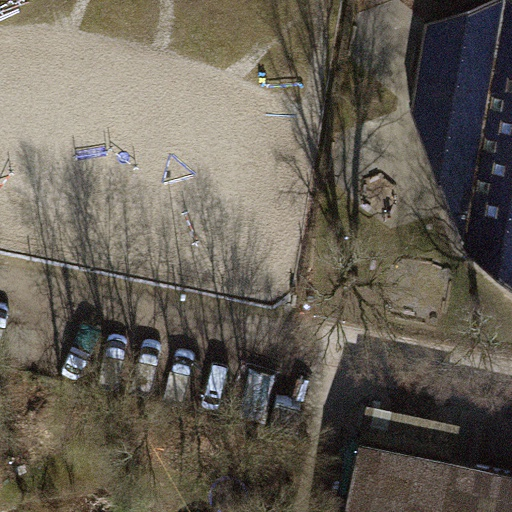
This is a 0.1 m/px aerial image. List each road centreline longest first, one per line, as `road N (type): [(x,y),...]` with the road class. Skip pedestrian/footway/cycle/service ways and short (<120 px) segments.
road 1 (track): [(320,343),(0,274)]
road 2 (residential): [(320,343),(511,377)]
